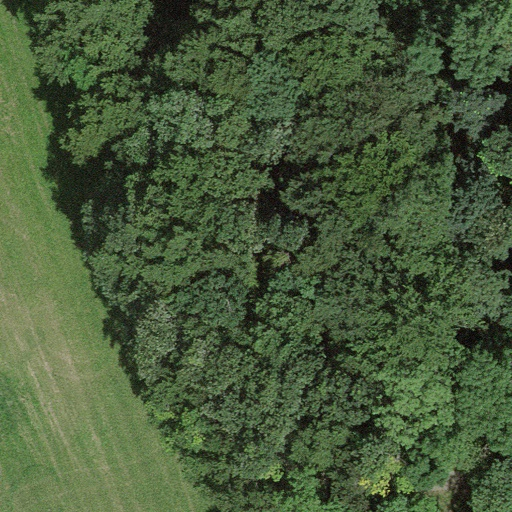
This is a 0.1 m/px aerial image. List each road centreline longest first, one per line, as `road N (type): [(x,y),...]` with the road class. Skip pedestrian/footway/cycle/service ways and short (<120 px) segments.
road 1 (track): [(95,0),(261,511)]
road 2 (track): [(511,362),(220,386)]
